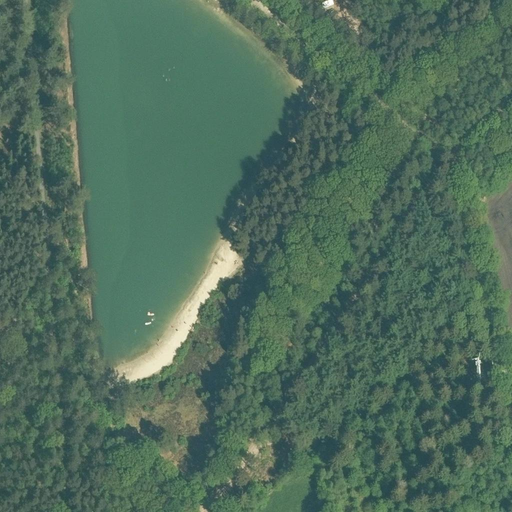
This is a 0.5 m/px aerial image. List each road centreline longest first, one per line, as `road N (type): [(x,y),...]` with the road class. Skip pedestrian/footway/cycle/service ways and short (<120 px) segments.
road 1 (track): [(203,511),(295,392),(436,165)]
road 2 (track): [(511,402),(443,171),(445,160),(511,104)]
road 3 (track): [(436,165),(419,137),(371,94),(342,0)]
